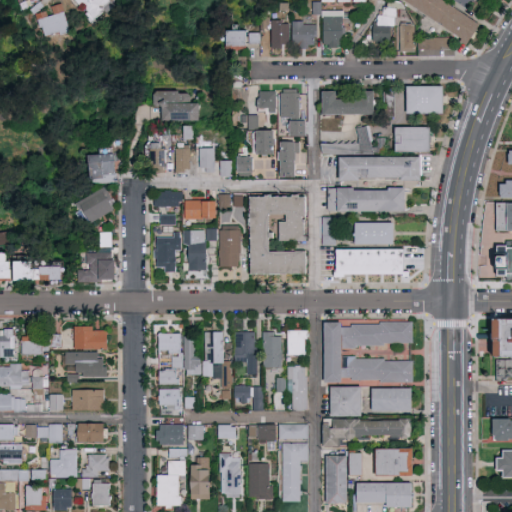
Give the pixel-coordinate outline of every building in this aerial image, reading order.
[(91,14),(97,21),(119,1),(118,0),(81,0),(93,12),(91,14)] [(474,20),(440,0),(398,0),(463,39),(474,20)] [(76,31),(67,2),(56,6),(59,14),(45,18),(50,35),(66,30),(67,33),(76,31)] [(319,44),(342,44),(342,15),(330,15),(330,9),(318,9),(318,4),(314,4),(314,13),(319,13),(319,44)] [(267,27),(267,16),(252,16),(252,27),(267,27)] [(285,20),(267,20),(267,45),(285,46),(285,20)] [(312,46),(313,22),(287,21),(287,45),(312,46)] [(240,28),(219,28),(219,44),(241,44),(240,28)] [(245,42),(257,43),(258,31),(246,30),(245,42)] [(396,112),(436,112),(436,83),(396,84),(396,112)] [(297,117),(297,88),(277,87),(276,116),(297,117)] [(273,108),(273,89),(255,89),(255,108),(273,108)] [(367,111),(367,92),(329,93),(329,89),(315,89),(315,112),(367,111)] [(197,120),(197,101),(189,101),(189,90),(150,90),(150,104),(156,104),(156,119),(197,120)] [(297,175),(298,140),(271,140),(272,128),(256,128),(256,114),(247,113),(247,152),(275,153),(275,166),(267,166),(267,175),(297,175)] [(301,118),(284,118),(283,134),(300,134),(301,118)] [(388,150),(432,150),(432,125),(388,125),(388,150)] [(172,170),(188,170),(188,147),(173,146),(172,170)] [(211,146),(196,147),(196,169),(212,169),(211,146)] [(149,147),(147,169),(162,171),(164,148),(149,147)] [(511,165),(511,178),(492,178),(492,196),(511,195),(511,147),(501,148),(501,165),(511,165)] [(82,152),(82,179),(111,179),(110,151),(82,152)] [(231,155),(232,170),(251,169),(250,154),(231,155)] [(414,155),(331,154),(330,176),(413,177),(414,155)] [(216,175),(228,174),(228,159),(216,159),(216,175)] [(71,200),(82,223),(113,208),(102,185),(71,200)] [(178,190),(151,189),(150,204),(178,205),(178,190)] [(244,273),(299,272),(299,249),(263,249),(263,235),(270,235),(270,230),(263,230),(263,222),(272,222),(272,239),(298,239),(297,193),(243,194),(244,273)] [(210,217),(209,198),(179,199),(180,218),(210,217)] [(511,200),(499,201),(499,214),(499,229),(511,228),(511,200)] [(172,223),(172,212),(156,213),(157,224),(172,223)] [(388,221),(348,220),(347,242),(388,242),(388,221)] [(202,239),(214,239),(214,227),(202,227),(202,239)] [(201,228),(181,229),(182,269),(202,268),(201,228)] [(235,228),(214,228),(215,265),(236,265),(235,228)] [(109,231),(97,231),(98,245),(109,245),(109,231)] [(152,266),(160,265),(161,270),(172,270),(171,249),(177,249),(176,234),(151,235),(152,266)] [(511,244),(497,244),(496,270),(511,270),(511,244)] [(74,281),(99,281),(99,277),(109,277),(109,247),(79,247),(79,267),(74,267),(74,281)] [(397,273),(397,247),(329,247),(328,272),(397,273)] [(0,258),(0,277),(25,277),(25,259),(0,258)] [(27,266),(27,280),(59,280),(59,265),(27,266)] [(511,349),(511,316),(485,316),(485,354),(511,354),(511,350),(511,349)] [(318,379),(335,379),(334,320),(325,320),(325,325),(317,325),(318,379)] [(409,321),(339,322),(340,344),(409,343),(409,321)] [(18,334),(18,352),(47,352),(46,347),(103,346),(102,329),(89,329),(89,325),(61,325),(61,333),(18,334)] [(11,330),(0,329),(0,355),(11,356),(11,330)] [(284,354),(302,354),(302,329),(284,329),(284,354)] [(219,330),(200,330),(201,376),(220,376),(219,330)] [(254,331),(232,330),(232,359),(244,359),(244,373),(253,374),(254,331)] [(279,365),(279,331),(259,332),(260,366),(279,365)] [(176,332),(154,332),(154,351),(176,351),(176,332)] [(196,373),(195,336),(181,337),(181,374),(196,373)] [(95,351),(62,350),(62,370),(79,370),(79,375),(102,376),(102,357),(94,357),(95,351)] [(340,357),(339,378),(409,379),(410,358),(340,357)] [(230,360),(221,360),(220,386),(229,386),(230,360)] [(0,385),(35,386),(35,397),(43,397),(43,387),(41,387),(41,368),(28,368),(28,370),(19,370),(19,364),(0,364),(0,385)] [(304,409),(305,364),(286,364),(285,408),(304,409)] [(177,383),(177,368),(156,368),(156,384),(177,383)] [(283,376),(273,376),(274,391),(284,390),(283,376)] [(247,385),(231,384),(231,399),(247,400),(247,385)] [(355,384),(323,385),(323,415),(355,414),(355,384)] [(261,409),(261,385),(249,385),(249,409),(261,409)] [(405,386),(365,387),(365,410),(406,409),(405,386)] [(177,388),(156,387),(155,404),(177,404),(177,388)] [(101,388),(69,388),(68,409),(101,409),(101,388)] [(46,408),(60,408),(60,393),(47,392),(46,408)] [(0,408),(23,408),(23,396),(10,397),(10,393),(0,393),(0,408)] [(405,419),(324,417),(324,426),(317,425),(317,444),(331,445),(332,434),(404,437),(405,419)] [(511,417),(485,418),(486,437),(511,436),(511,417)] [(102,421),(64,422),(65,433),(71,433),(72,441),(103,441),(102,421)] [(60,423),(47,422),(47,441),(60,442),(60,423)] [(306,422),(276,423),(276,438),(306,437),(306,422)] [(0,438),(11,439),(11,435),(46,436),(46,424),(0,423),(0,438)] [(180,423),(153,423),(153,444),(180,443),(180,423)] [(185,438),(202,439),(202,424),(185,423),(185,438)] [(233,437),(232,423),(214,424),(215,438),(233,437)] [(245,436),(255,435),(255,440),(273,439),(272,423),(245,424),(245,436)] [(279,500),(296,500),(297,460),(305,460),(305,442),(280,441),(279,500)] [(0,457),(0,458),(0,462),(19,462),(20,443),(0,442),(0,457)] [(369,446),(368,474),(405,474),(406,447),(369,446)] [(74,476),(74,448),(57,448),(57,457),(47,458),(47,476),(74,476)] [(153,504),(175,504),(175,474),(182,474),(182,459),(176,459),(176,448),(166,448),(166,455),(159,455),(159,467),(164,467),(164,473),(153,473),(153,504)] [(511,448),(497,448),(497,457),(490,457),(490,468),(497,468),(496,475),(511,475),(511,448)] [(355,451),(343,451),(343,474),(356,474),(355,451)] [(105,453),(85,452),(85,464),(80,464),(79,475),(95,476),(95,469),(105,470),(105,453)] [(341,454),(320,454),(320,502),(341,502),(341,454)] [(182,462),(182,487),(184,487),(184,498),(203,498),(204,463),(182,462)] [(268,498),(267,462),(245,462),(246,498),(268,498)] [(0,468),(0,479),(27,479),(26,468),(0,468)] [(28,478),(43,478),(43,468),(28,468),(28,478)] [(0,507),(13,508),(13,491),(3,491),(4,482),(0,481),(0,507)] [(411,503),(410,481),(349,482),(350,504),(411,503)] [(105,504),(106,482),(89,482),(88,504),(105,504)] [(43,509),(43,494),(38,494),(38,486),(21,486),(21,508),(43,509)] [(69,488),(50,487),(49,508),(69,508),(69,488)]
